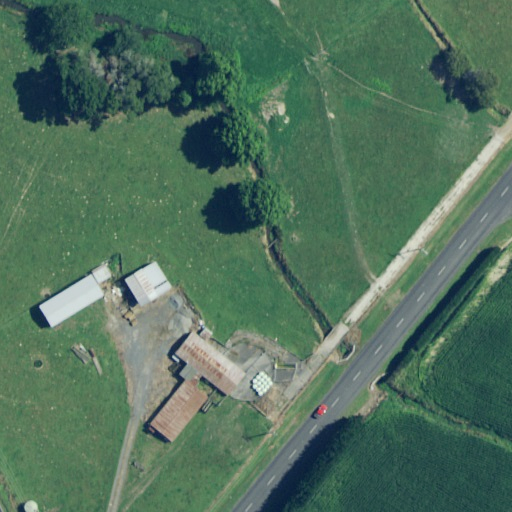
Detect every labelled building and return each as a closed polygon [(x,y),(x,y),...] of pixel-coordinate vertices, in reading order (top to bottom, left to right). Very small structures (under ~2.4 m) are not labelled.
[(170,288),(154,262),(124,280),(139,306),(170,288)] [(105,266),(89,276),(38,307),(50,327),(102,296),(96,287),(112,277),(105,266)] [(186,382),(151,425),(171,442),(206,398),(195,389),(204,377),(228,396),(244,376),(191,333),(175,353),(186,363),(177,374),(186,382)] [(276,424),(267,416),(261,423),(270,431),(276,424)] [(33,501),(29,501),(27,501),(26,502),(25,502),(24,503),(23,505),(23,506),(22,507),(22,508),(23,510),(23,511),(36,511),(37,511),(38,510),(38,508),(38,507),(37,506),(37,504),(36,503),(35,502),(34,502),(33,501)]
